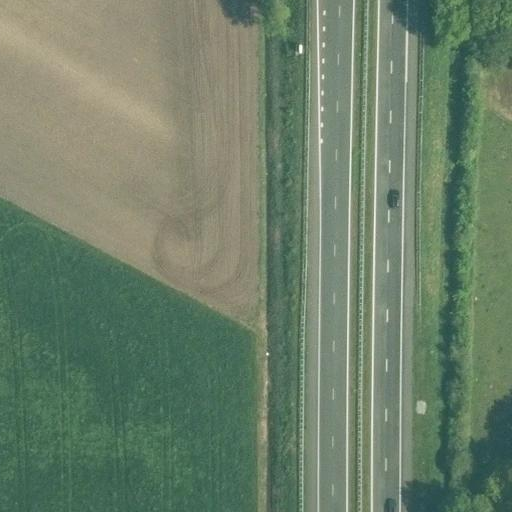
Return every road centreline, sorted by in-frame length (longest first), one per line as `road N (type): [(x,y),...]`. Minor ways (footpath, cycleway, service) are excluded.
road 1 (motorway): [(386,511),(395,0)]
road 2 (motorway): [(339,0),(332,511)]
